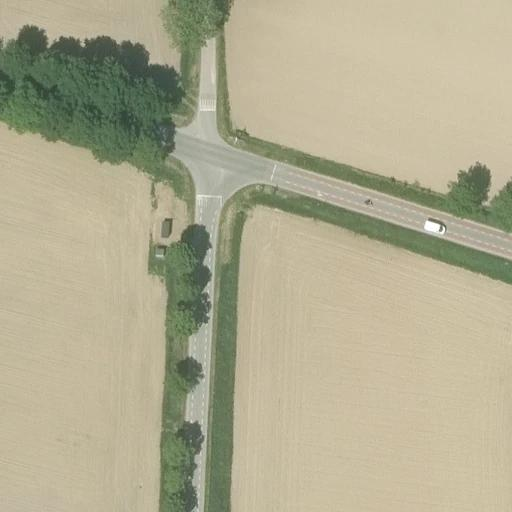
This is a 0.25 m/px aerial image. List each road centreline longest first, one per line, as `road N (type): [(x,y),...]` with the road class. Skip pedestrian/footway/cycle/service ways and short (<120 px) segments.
road 1 (tertiary): [(192,511),(206,154)]
road 2 (tertiary): [(511,247),(206,154)]
road 3 (tertiary): [(206,154),(0,84)]
road 4 (unclassified): [(206,154),(204,0)]
